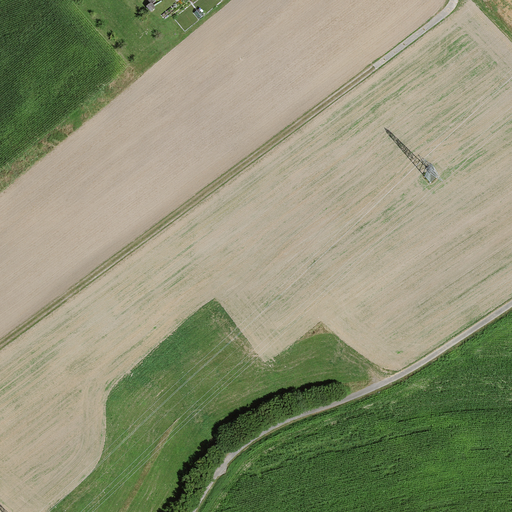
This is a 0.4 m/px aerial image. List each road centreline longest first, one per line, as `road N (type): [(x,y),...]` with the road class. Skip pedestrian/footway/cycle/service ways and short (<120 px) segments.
road 1 (track): [(0,344),(456,0)]
road 2 (track): [(511,302),(414,367),(265,431),(218,468),(194,511)]
